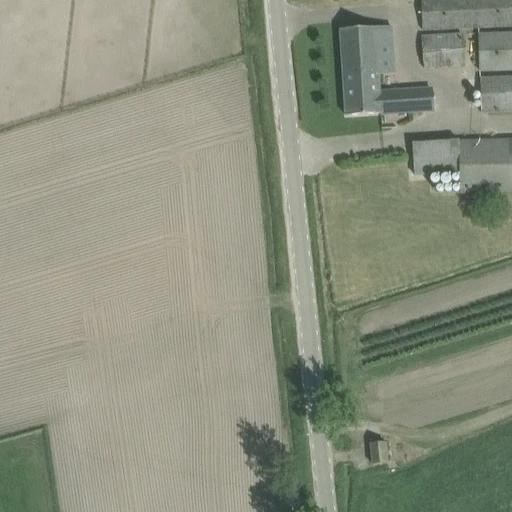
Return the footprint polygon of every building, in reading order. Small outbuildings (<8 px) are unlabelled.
[(511,0),(421,0),(422,30),(511,26),(511,0)] [(389,27),(360,29),(340,30),(346,116),(433,111),(432,90),(379,93),(378,73),(392,72),(389,27)] [(511,31),(478,32),(479,71),(511,70),(511,31)] [(463,32),(421,35),(424,69),(465,66),(463,32)] [(511,75),(480,76),(481,112),(511,111),(511,75)] [(511,139),(412,144),(414,175),(459,172),(460,191),(511,190),(511,139)] [(385,443),(370,444),(373,465),(387,464),(385,443)]
